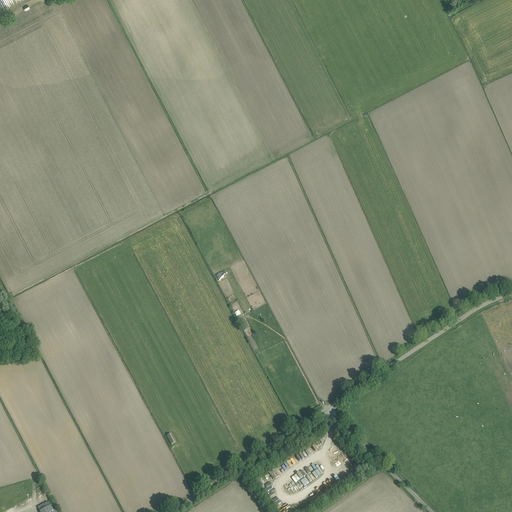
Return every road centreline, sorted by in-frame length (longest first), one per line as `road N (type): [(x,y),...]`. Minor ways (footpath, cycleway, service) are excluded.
road 1 (unclassified): [(328,407),(468,313),(511,293)]
road 2 (unclassified): [(171,511),(328,407)]
road 3 (unclassified): [(430,511),(328,407)]
